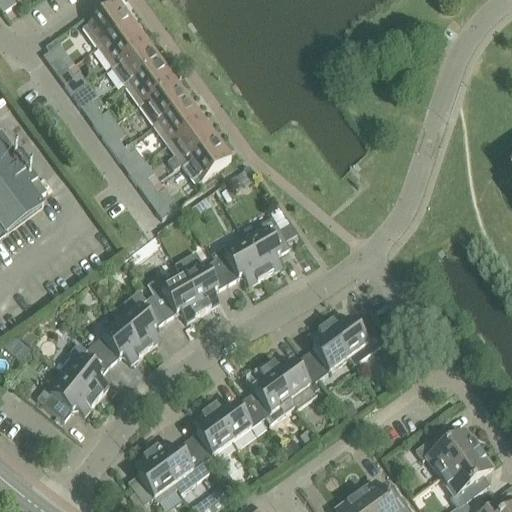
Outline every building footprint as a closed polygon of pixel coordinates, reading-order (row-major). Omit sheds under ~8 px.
[(0,0),(0,15),(2,18),(15,9),(9,0),(0,0)] [(117,8),(82,34),(97,54),(132,29),(117,8)] [(111,73),(146,48),(132,29),(97,54),(111,73)] [(146,48),(111,73),(125,93),(160,68),(146,48)] [(62,67),(52,74),(58,82),(68,75),(62,67)] [(139,112),(174,87),(160,68),(125,93),(139,112)] [(64,90),(73,83),(68,75),(58,82),(64,90)] [(153,132),(188,107),(174,87),(139,112),(153,132)] [(90,106),(80,113),(86,121),(96,114),(90,106)] [(167,151),(202,126),(188,107),(153,132),(167,151)] [(92,129),(102,122),(96,114),(86,121),(92,129)] [(181,171),(216,145),(202,126),(167,151),(174,162),(167,167),(173,176),(181,170),(181,171)] [(118,144),(108,151),(114,160),(124,153),(118,144)] [(195,191),(230,165),(216,145),(181,171),(195,191)] [(0,244),(7,240),(6,238),(43,211),(37,203),(46,197),(15,155),(6,161),(0,152),(0,244)] [(120,168),(130,161),(124,153),(114,160),(120,168)] [(251,183),(245,175),(236,183),(241,190),(251,183)] [(146,183),(136,190),(142,199),(152,192),(146,183)] [(148,207),(158,200),(152,192),(142,199),(148,207)] [(206,214),(200,206),(191,213),(196,221),(206,214)] [(272,224),(241,241),(242,243),(265,283),(281,274),(275,263),(290,255),(276,230),(276,231),(272,224)] [(265,283),(242,243),(211,261),(228,290),(242,282),(248,293),(265,283)] [(219,310),(212,299),(228,290),(211,261),(210,261),(213,266),(203,272),(182,284),(202,319),(219,310)] [(147,291),(153,301),(149,303),(165,326),(180,318),(186,328),(202,319),(182,284),(178,277),(166,284),(164,281),(147,291)] [(152,337),(165,326),(149,303),(146,306),(138,297),(123,310),(125,313),(114,322),(119,328),(120,327),(145,358),(159,347),(152,337)] [(347,330),(340,320),(324,331),(353,371),(382,350),(361,320),(347,330)] [(120,327),(119,328),(90,352),(110,372),(122,361),(130,371),(145,358),(120,327)] [(348,364),(353,372),(353,371),(324,331),(309,342),(316,353),(303,362),(319,385),(348,364)] [(20,345),(29,352),(33,348),(37,342),(29,335),(20,345)] [(23,371),(34,360),(14,342),(4,354),(23,371)] [(33,348),(29,352),(37,358),(40,354),(33,348)] [(99,385),(109,372),(110,372),(90,352),(86,356),(81,351),(76,351),(74,353),(71,356),(69,360),(69,364),(59,377),(96,407),(108,393),(99,385)] [(394,356),(384,363),(397,389),(411,379),(394,356)] [(297,416),(316,402),(309,392),(319,385),(303,362),(289,372),(281,362),(266,373),(290,406),(297,416)] [(251,385),(258,395),(244,404),(261,427),(264,424),(269,431),(294,413),(289,406),(290,406),(266,373),(251,385)] [(96,407),(59,377),(45,396),(36,406),(42,410),(64,428),(74,414),(84,422),(96,407)] [(230,415),(223,405),(208,415),(231,448),(261,427),(244,404),(230,415)] [(344,413),(351,422),(358,417),(351,407),(344,413)] [(192,427),(199,437),(186,447),(202,469),(231,448),(208,415),(192,427)] [(422,467),(426,464),(440,483),(478,455),(464,436),(447,448),(440,438),(415,456),(422,467)] [(288,465),(302,455),(295,446),(281,456),(288,465)] [(149,458),(177,495),(180,500),(199,486),(209,480),(186,447),(172,457),(165,447),(149,458)] [(478,455),(440,483),(453,501),(449,504),(454,511),(464,511),(463,510),(482,496),(475,487),(492,475),(478,455)] [(153,505),(156,509),(177,495),(149,458),(134,469),(141,479),(127,489),(144,511),(153,505)] [(386,504),(374,488),(355,502),(361,511),(406,511),(396,497),(386,504)] [(225,499),(230,506),(244,496),(239,489),(225,499)] [(222,511),(223,511),(230,508),(225,501),(219,506),(222,511)] [(361,511),(355,502),(340,511),(361,511)] [(510,511),(504,503),(491,511),(510,511)]
